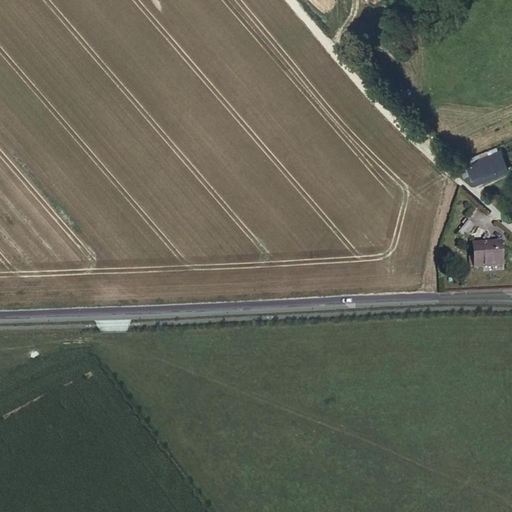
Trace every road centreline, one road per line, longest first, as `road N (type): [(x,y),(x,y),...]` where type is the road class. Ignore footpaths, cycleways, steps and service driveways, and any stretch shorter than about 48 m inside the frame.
road 1 (tertiary): [(0,316),(511,298)]
road 2 (track): [(289,0),(457,184)]
